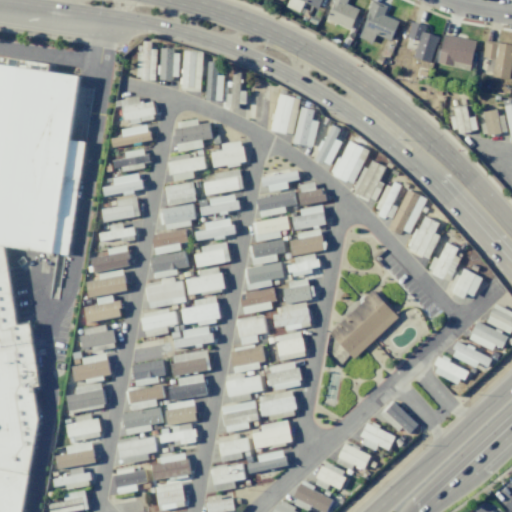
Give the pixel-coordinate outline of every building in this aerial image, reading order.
[(320,0),(316,9),(297,0),(320,0)] [(346,0),(345,3),(358,9),(349,29),(326,18),(333,1),(331,0),(346,0)] [(382,14),(397,21),(389,41),(375,34),(371,43),(357,37),(367,16),(365,15),(371,0),(374,0),(386,5),(382,14)] [(437,36),(429,63),(411,57),(416,41),(405,37),(410,21),(425,26),(423,32),(437,36)] [(443,33),(475,41),(468,71),(436,63),(443,33)] [(483,39),(511,44),(511,56),(508,79),(490,76),(493,59),(480,57),(483,39)] [(150,41),(142,41),(142,53),(136,53),(135,79),(154,79),(155,49),(150,49),(150,41)] [(160,49),(159,79),(177,79),(178,50),(160,49)] [(181,90),(200,91),(201,51),(182,51),(181,90)] [(216,75),(217,62),(206,62),(205,100),(221,101),(222,75),(216,75)] [(0,511),(0,72),(73,83),(55,247),(4,239),(17,335),(27,335),(33,414),(12,511),(0,511)] [(298,98),(278,94),(270,130),(291,135),(298,98)] [(154,119),(152,102),(138,103),(137,97),(119,100),(122,122),(139,120),(139,121),(154,119)] [(511,103),(503,106),(511,142),(511,141),(511,103)] [(452,107),(454,116),(452,116),(454,133),(475,130),(474,117),(467,117),(465,106),(452,107)] [(317,121),(311,120),(313,110),(300,107),(292,142),(311,147),(317,121)] [(485,135),(498,134),(496,110),(484,111),(485,135)] [(202,147),(201,139),(210,138),(208,123),(197,124),(196,119),(173,122),(177,151),(202,147)] [(330,166),(339,141),(334,139),(338,128),(329,124),(315,160),(330,166)] [(149,141),(147,125),(120,129),(121,136),(110,138),(111,146),(149,141)] [(244,162),(240,140),(220,144),(221,150),(209,152),(212,168),(244,162)] [(352,184),(367,150),(346,140),(331,175),(352,184)] [(111,160),(113,171),(147,165),(144,148),(123,152),(124,158),(111,160)] [(202,156),(189,158),(188,154),(166,156),(170,181),(192,178),(191,170),(204,168),(202,156)] [(374,202),(383,183),(377,181),(384,167),(368,159),(352,192),(374,202)] [(204,194),(241,190),(239,170),(213,172),(214,181),(203,182),(204,194)] [(297,180),(297,172),(262,176),(264,191),(287,189),(286,181),(297,180)] [(111,178),(113,185),(101,187),(103,196),(141,189),(138,173),(111,178)] [(391,219),(396,207),(391,205),(400,185),(388,180),(375,212),(391,219)] [(193,202),(192,183),(164,185),(166,204),(193,202)] [(299,204),(323,202),(322,188),(314,189),(314,183),(297,184),(299,204)] [(408,233),(425,199),(407,190),(388,229),(399,234),(402,230),(408,233)] [(294,205),(293,193),(256,196),(258,216),(284,213),(284,206),(294,205)] [(208,198),(209,205),(199,206),(200,215),(237,211),(235,195),(208,198)] [(102,221),(138,216),(135,197),(115,200),(116,206),(101,209),(102,221)] [(162,229),(193,226),(191,205),(160,208),(162,229)] [(299,208),(300,216),(292,217),(293,229),(324,225),(321,206),(299,208)] [(280,236),(279,230),(287,229),(285,216),(251,223),(254,241),(280,236)] [(406,250),(427,259),(438,235),(433,233),(438,223),(421,216),(406,250)] [(233,234),(230,218),(203,223),(204,230),(193,231),(195,241),(233,234)] [(134,239),(132,227),(122,229),(121,223),(108,225),(109,231),(98,233),(99,241),(122,237),(123,241),(134,239)] [(151,235),(155,254),(179,250),(178,243),(186,241),(184,228),(151,235)] [(296,233),(297,239),(288,240),(291,255),(322,249),(318,229),(296,233)] [(274,254),(283,252),(281,239),(248,246),(252,265),(276,260),(274,254)] [(201,253),(193,254),(195,267),(228,261),(225,242),(199,246),(201,253)] [(457,248),(445,243),(437,259),(432,257),(426,271),(448,281),(459,258),(454,255),(457,248)] [(90,257),(92,271),(128,266),(126,246),(106,248),(107,255),(90,257)] [(186,267),(184,252),(150,256),(152,277),(176,275),(176,268),(186,267)] [(286,264),(288,275),(318,270),(315,253),(293,257),(294,263),(286,264)] [(282,277),(279,262),(243,269),(247,290),(271,285),(270,279),(282,277)] [(219,266),(197,270),(199,277),(184,279),(187,296),(222,290),(219,266)] [(480,277),(459,267),(449,290),(470,300),(480,277)] [(125,291),(123,270),(97,273),(98,280),(85,281),(87,296),(125,291)] [(148,308),(185,301),(180,277),(144,284),(148,308)] [(285,304),(310,299),(306,280),(281,285),(285,304)] [(240,294),(244,313),(270,308),(269,302),(275,301),(273,287),(240,294)] [(352,359),(397,316),(372,290),(328,332),(352,359)] [(120,318),(118,300),(111,301),(111,296),(95,297),(96,305),(83,306),(85,321),(120,318)] [(180,309),(182,324),(197,322),(198,325),(219,321),(215,296),(192,300),(193,306),(180,309)] [(274,326),(283,326),(284,330),(309,326),(306,303),(281,306),(281,313),(272,314),(274,326)] [(485,323),(511,333),(511,317),(511,314),(511,312),(493,304),(485,323)] [(173,308),(140,314),(144,337),(167,333),(166,327),(176,325),(173,308)] [(266,340),(264,317),(236,319),(238,342),(266,340)] [(506,336),(476,321),(467,339),(491,350),(493,345),(500,348),(506,336)] [(112,326),(80,329),(81,347),(114,343),(112,326)] [(181,329),(182,338),(172,339),(173,347),(211,343),(209,326),(181,329)] [(303,357),(301,332),(275,335),(278,359),(303,357)] [(490,358),(456,342),(449,356),(475,367),(477,363),(487,367),(490,358)] [(262,369),(260,346),(229,348),(232,372),(262,369)] [(170,355),(172,374),(207,371),(205,351),(170,355)] [(108,376),(106,354),(81,357),(81,365),(71,366),(72,380),(108,376)] [(431,372),(458,385),(466,370),(438,356),(431,372)] [(130,365),(134,386),(158,382),(157,376),(164,375),(161,359),(130,365)] [(300,385),(295,362),(265,369),(270,391),(300,385)] [(259,375),(243,377),(242,374),(224,376),(227,402),(249,399),(248,392),(261,391),(259,375)] [(168,387),(169,399),(204,395),(202,375),(176,377),(177,386),(168,387)] [(75,394),(65,395),(67,409),(103,405),(101,384),(75,386),(75,394)] [(155,399),(162,398),(160,386),(127,390),(129,410),(155,406),(155,399)] [(260,416),(268,415),(269,420),(277,418),(276,413),(295,410),(291,391),(257,398),(260,416)] [(168,425),(196,419),(192,399),(163,405),(168,425)] [(379,412),(405,436),(416,424),(391,400),(379,412)] [(248,428),(247,422),(256,420),(254,401),(220,406),(224,432),(248,428)] [(121,414),(125,435),(151,430),(150,424),(161,422),(158,407),(121,414)] [(90,419),(89,413),(74,416),(75,422),(65,424),(69,442),(100,436),(96,418),(90,419)] [(259,425),(260,431),(251,433),(254,450),(290,443),(286,420),(259,425)] [(169,428),(158,430),(160,443),(173,441),(174,445),(194,442),(192,423),(169,426),(169,428)] [(393,435),(365,424),(358,444),(374,450),(375,445),(388,450),(393,435)] [(119,463),(147,460),(146,453),(155,452),(153,436),(117,440),(119,463)] [(220,462),(241,457),(241,456),(248,454),(245,437),(216,443),(220,462)] [(66,453),(54,455),(56,467),(93,463),(91,442),(65,446),(66,453)] [(352,465),(362,470),(369,455),(344,443),(334,462),(350,470),(352,465)] [(256,454),(257,462),(246,463),(247,471),(285,467),(283,451),(256,454)] [(188,474),(184,453),(158,457),(159,463),(149,465),(152,480),(188,474)] [(233,488),(232,481),(243,479),(240,462),(209,468),(214,491),(233,488)] [(313,484),(326,489),(328,485),(338,489),(345,472),(322,462),(313,484)] [(144,470),(133,471),(132,466),(112,469),(116,493),(136,490),(135,484),(145,482),(144,470)] [(52,478),(53,486),(64,485),(65,489),(88,486),(85,467),(69,469),(70,476),(52,478)] [(154,486),(157,510),(183,507),(181,483),(154,486)] [(290,504),(307,511),(309,507),(322,511),(325,511),(332,497),(299,483),(290,504)] [(62,493),(63,500),(84,498),(83,491),(62,493)] [(206,500),(206,511),(221,511),(232,511),(232,499),(206,500)] [(299,511),(277,501),(271,511),(299,511)]
